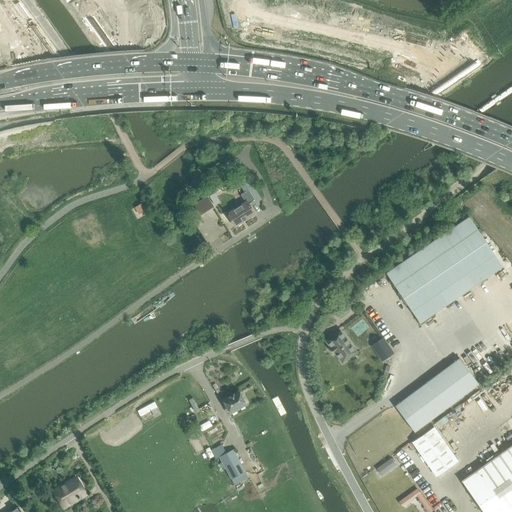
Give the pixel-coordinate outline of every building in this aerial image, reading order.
[(248,204),(254,200),(248,190),(241,195),(246,202),(227,214),(235,227),(254,215),(248,204)] [(200,214),(212,206),(207,197),(194,205),(200,214)] [(142,203),(135,208),(139,215),(146,210),(142,203)] [(468,217),(385,273),(419,323),(502,267),(468,217)] [(354,299),(349,303),(352,307),(357,303),(354,299)] [(345,306),(340,309),(345,316),(350,312),(345,306)] [(339,331),(326,341),(330,347),(329,348),(333,354),(334,353),(342,362),(356,352),(339,331)] [(389,360),(382,352),(374,358),(380,367),(389,360)] [(458,359),(395,406),(414,432),(477,384),(458,359)] [(230,413),(246,405),(238,391),(222,400),(230,413)] [(193,398),(189,400),(195,411),(199,409),(193,398)] [(155,418),(161,414),(154,402),(138,410),(141,416),(151,410),(155,418)] [(432,428),(414,440),(438,475),(456,463),(432,428)] [(413,449),(409,444),(394,454),(398,459),(413,449)] [(483,511),(511,511),(511,445),(461,480),(483,511)] [(227,453),(220,457),(232,479),(235,485),(249,477),(245,471),(233,449),(227,453)] [(73,502),(86,495),(77,479),(66,486),(65,484),(53,491),(62,506),(72,500),(73,502)] [(412,492),(399,502),(402,506),(415,496),(412,492)] [(421,493),(417,496),(429,511),(433,509),(421,493)]
